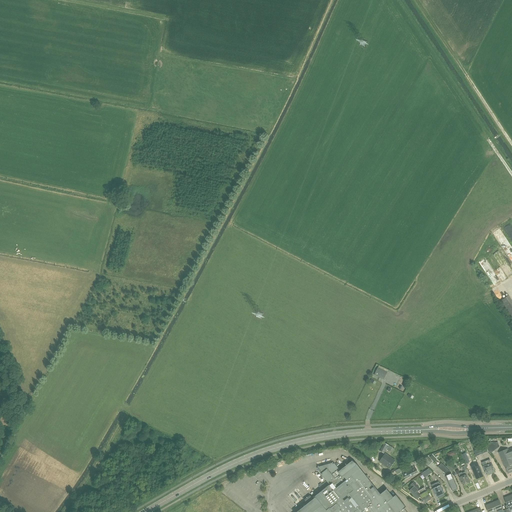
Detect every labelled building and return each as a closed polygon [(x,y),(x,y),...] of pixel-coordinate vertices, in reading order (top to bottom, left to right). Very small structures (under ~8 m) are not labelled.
[(511,301),(508,296),(500,301),(511,319),(511,301)] [(378,368),(375,375),(384,379),(387,372),(378,368)] [(485,439),(484,440),(484,442),(485,444),(485,445),(488,451),(490,454),(499,447),(498,442),(491,442),(491,443),(489,440),(488,440),(487,439),(485,440),(485,439)] [(380,451),(384,453),(386,449),(390,452),(392,447),(388,445),(385,443),(380,451)] [(473,449),(476,456),(487,452),(484,445),(473,449)] [(511,448),(509,450),(508,450),(508,449),(499,452),(505,467),(506,467),(507,468),(506,469),(508,473),(511,471),(511,448)] [(380,462),(389,468),(395,461),(385,454),(380,462)] [(482,463),(483,466),(487,475),(495,471),(491,463),(490,460),(482,463)] [(316,497),(297,511),(406,511),(404,509),(406,507),(396,495),(393,497),(387,489),(381,494),(357,464),(352,461),(339,471),(333,463),(318,467),(319,471),(330,485),(315,496),(316,497)] [(441,463),(438,467),(446,475),(445,475),(451,490),(457,487),(451,473),(451,472),(441,463)] [(446,466),(452,472),(455,468),(450,463),(446,466)] [(405,479),(411,476),(418,473),(415,466),(411,468),(410,466),(407,467),(408,470),(402,473),(405,479)] [(472,470),(470,471),(472,477),(475,475),(476,479),(483,476),(479,467),(475,469),(475,467),(472,468),(472,470)] [(428,469),(422,473),(425,477),(431,473),(428,469)] [(461,472),(458,474),(463,485),(469,482),(465,472),(462,473),(461,472)] [(439,481),(431,485),(437,496),(438,498),(444,496),(443,494),(444,493),(439,481)] [(409,491),(417,499),(420,496),(416,491),(420,488),(414,482),(410,485),(413,487),(409,491)] [(422,498),(425,503),(431,499),(429,494),(427,491),(425,489),(424,488),(417,492),(420,495),(422,498)] [(499,500),(492,502),(496,511),(503,509),(499,500)] [(496,511),(492,502),(485,505),(488,511),(496,511)]
